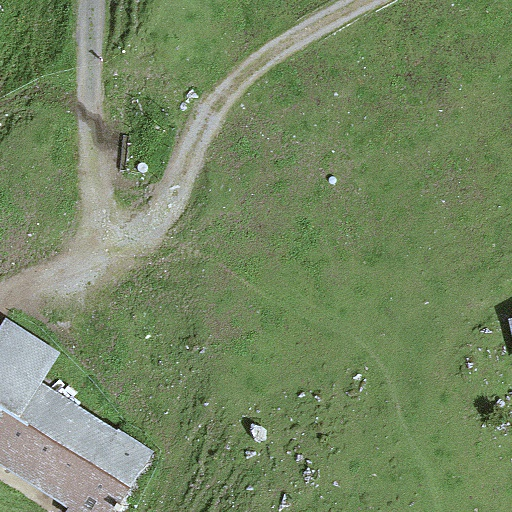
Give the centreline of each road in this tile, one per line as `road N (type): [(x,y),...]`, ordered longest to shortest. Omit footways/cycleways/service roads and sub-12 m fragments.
road 1 (track): [(363,0),(291,38),(235,81),(206,119),(153,223)]
road 2 (track): [(116,221),(100,201),(88,132),(89,0)]
